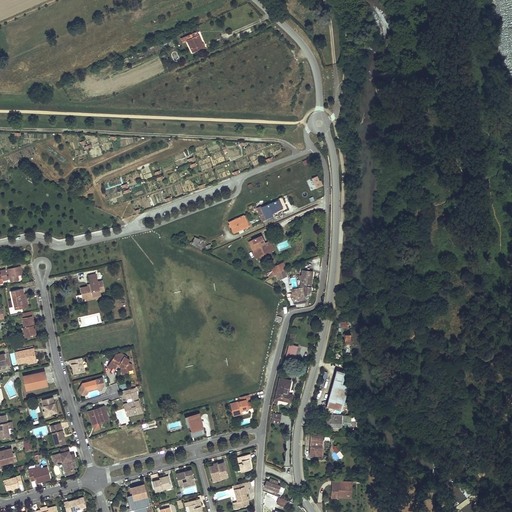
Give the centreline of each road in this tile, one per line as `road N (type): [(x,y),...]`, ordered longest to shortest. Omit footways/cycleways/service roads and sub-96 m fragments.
road 1 (residential): [(312,511),(296,463),(336,236),(334,162),(322,129)]
road 2 (residential): [(312,148),(327,177),(319,298),(287,317),(262,430)]
road 3 (track): [(280,140),(0,129)]
road 4 (residential): [(72,408),(42,266)]
road 5 (unclassified): [(319,116),(313,58),(257,0)]
